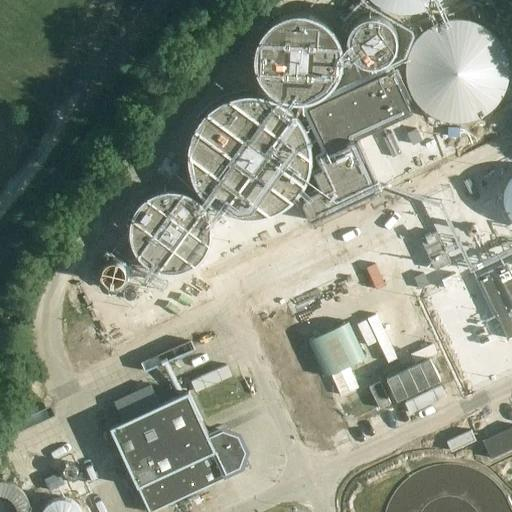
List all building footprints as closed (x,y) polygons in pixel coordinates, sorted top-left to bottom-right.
[(385,0),(397,19),(408,22),(405,31),(416,24),(421,32),(448,15),(467,15),(485,20),(473,2),(457,2),(452,0),(451,0),(385,0)] [(365,7),(354,18),(369,32),(380,21),(365,7)] [(396,132),(394,128),(364,138),(366,145),(349,151),(352,161),(372,155),(381,183),(409,174),(404,161),(425,154),(416,126),(396,132)] [(477,193),(484,211),(509,202),(502,183),(477,193)] [(96,267),(116,286),(137,265),(117,245),(96,267)] [(149,511),(153,511),(229,476),(189,391),(110,427),(149,511)] [(511,424),(481,439),(489,458),(511,447),(511,424)] [(239,479),(226,487),(236,501),(248,493),(239,479)] [(63,503),(59,511),(74,511),(76,509),(63,503)]
